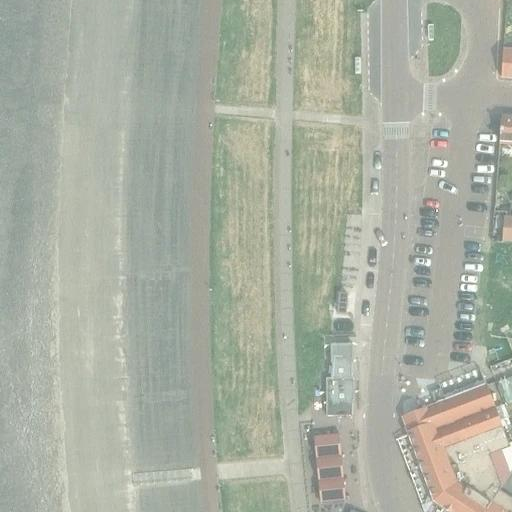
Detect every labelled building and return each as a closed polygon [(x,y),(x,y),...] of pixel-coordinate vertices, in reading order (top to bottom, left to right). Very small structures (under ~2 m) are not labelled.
[(511,50),(503,50),(501,78),(511,79),(511,50)] [(511,118),(503,118),(500,146),(511,146),(511,118)] [(345,314),(346,310),(347,301),(347,296),(339,294),(338,304),(338,307),(337,314),(345,315),(345,314)] [(331,380),(326,380),(326,417),(352,417),(352,402),(354,400),(354,381),(352,379),(351,364),(353,364),(352,345),(331,346),(331,365),(332,365),(331,380)] [(486,511),(491,504),(501,488),(489,456),(510,448),(486,386),(462,395),(403,418),(402,418),(403,419),(434,501),(444,509),(443,511),(445,511),(486,511)] [(345,437),(316,439),(321,506),(351,503),(345,437)] [(491,504),(486,511),(511,511),(511,499),(499,491),(491,504)]
